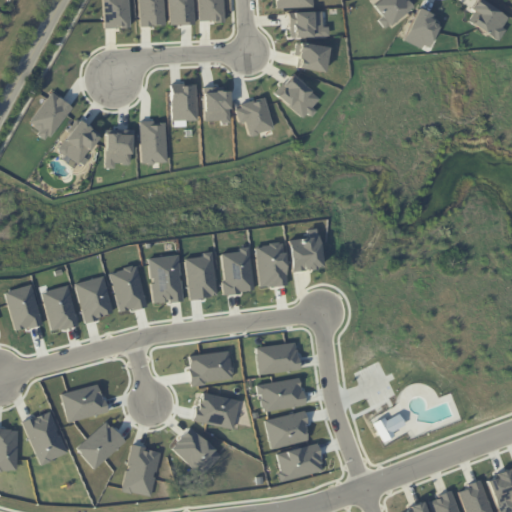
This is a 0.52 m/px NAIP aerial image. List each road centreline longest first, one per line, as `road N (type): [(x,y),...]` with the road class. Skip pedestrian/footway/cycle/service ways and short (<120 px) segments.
road 1 (residential): [(321,314),(164,334),(0,377)]
road 2 (residential): [(371,511),(334,408),(321,314)]
road 3 (residential): [(325,503),(511,432)]
road 4 (residential): [(247,53),(157,56),(115,75)]
road 5 (tertiary): [(59,0),(0,108)]
